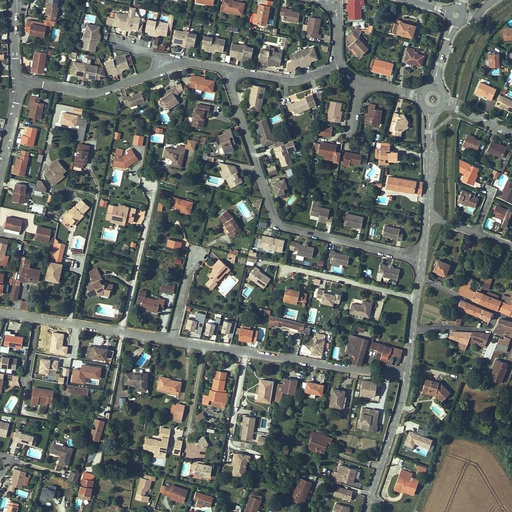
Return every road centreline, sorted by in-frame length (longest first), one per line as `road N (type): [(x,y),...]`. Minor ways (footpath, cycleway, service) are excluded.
road 1 (residential): [(223,68),(278,224),(421,258)]
road 2 (residential): [(172,340),(408,371)]
road 3 (residential): [(0,311),(172,340)]
road 4 (residential): [(20,82),(93,93),(172,66)]
road 5 (residential): [(272,263),(417,296)]
road 6 (tertiary): [(366,511),(408,371)]
road 7 (residential): [(223,68),(294,80),(340,65)]
